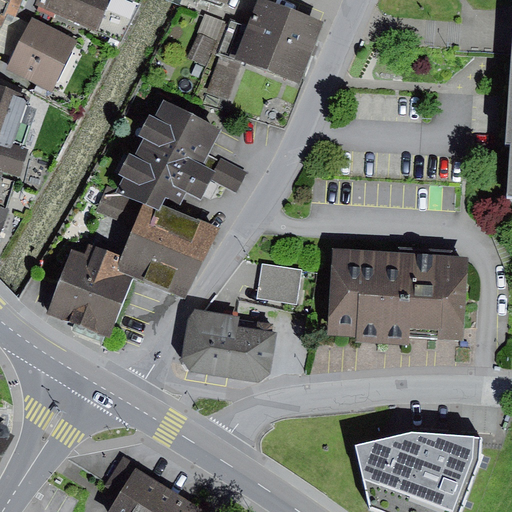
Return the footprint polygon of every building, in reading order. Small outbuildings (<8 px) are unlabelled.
[(0,0),(0,29),(7,14),(15,18),(23,0),(0,0)] [(139,4),(128,0),(37,0),(35,6),(120,42),(139,4)] [(326,21),(266,0),(259,0),(249,30),(231,23),(220,54),(242,62),(303,84),(326,21)] [(7,14),(0,29),(0,52),(13,59),(29,24),(15,18),(7,14)] [(225,23),(206,15),(198,33),(217,41),(225,23)] [(78,40),(33,18),(29,24),(13,59),(7,69),(52,92),(78,40)] [(198,33),(187,57),(205,65),(217,41),(198,33)] [(242,62),(220,54),(207,93),(229,100),(242,62)] [(0,139),(24,147),(31,126),(33,107),(25,105),(28,97),(0,86),(0,139)] [(222,130),(164,102),(155,120),(150,117),(141,136),(145,138),(136,158),(129,155),(120,174),(124,176),(116,192),(148,207),(160,213),(164,205),(166,200),(182,208),(188,195),(202,202),(213,181),(217,172),(205,166),(210,156),(222,130)] [(43,120),(41,120),(35,138),(61,147),(68,127),(64,126),(65,122),(44,115),(43,120)] [(0,139),(0,174),(14,178),(18,180),(28,149),(24,147),(0,139)] [(246,175),(210,156),(205,166),(217,172),(213,181),(237,193),(246,175)] [(0,206),(4,207),(14,178),(0,174),(0,206)] [(148,207),(116,192),(108,188),(97,212),(137,229),(148,207)] [(160,213),(148,207),(137,229),(124,258),(119,269),(136,276),(186,300),(219,230),(164,205),(160,213)] [(0,234),(9,210),(4,207),(0,206),(0,234)] [(86,253),(72,248),(48,313),(113,337),(136,276),(119,269),(124,258),(90,245),(86,253)] [(469,258),(334,250),(329,335),(357,337),(356,342),(410,345),(410,338),(464,341),(469,258)] [(303,270),(262,264),(257,301),(298,306),(303,270)] [(227,377),(238,317),(197,310),(189,321),(184,359),(192,370),(227,377)] [(274,323),(238,317),(227,377),(259,383),(271,375),(279,332),(272,330),(274,323)] [(0,423),(0,461),(14,436),(9,433),(8,426),(1,423),(0,423)] [(416,433),(355,445),(370,507),(382,511),(460,511),(481,460),(483,437),(416,433)] [(119,496),(136,467),(122,459),(105,488),(119,496)] [(199,511),(203,507),(136,467),(119,496),(109,511),(199,511)]
